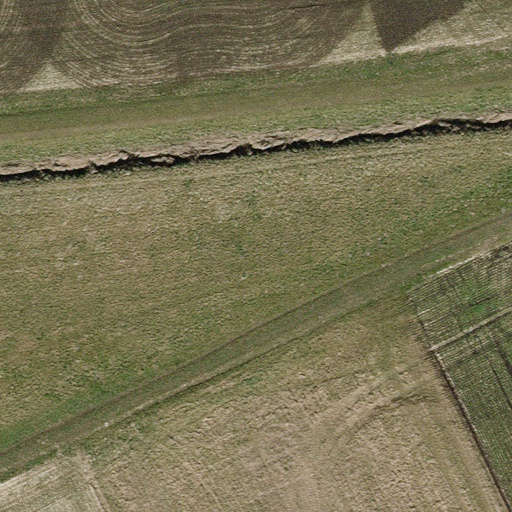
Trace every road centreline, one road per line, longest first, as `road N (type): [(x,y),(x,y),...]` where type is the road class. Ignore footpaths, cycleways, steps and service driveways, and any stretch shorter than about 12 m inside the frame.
road 1 (track): [(0,461),(511,223)]
road 2 (track): [(511,78),(0,130)]
